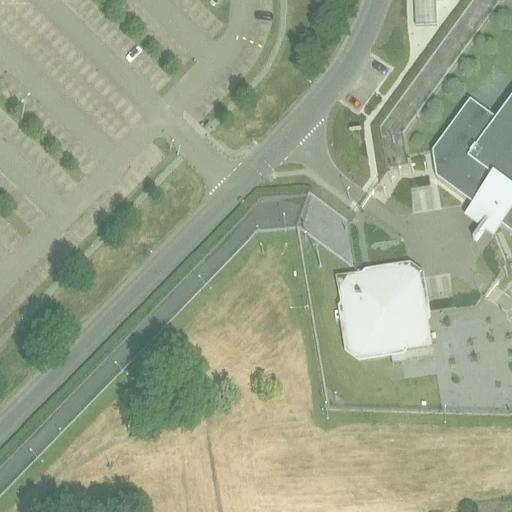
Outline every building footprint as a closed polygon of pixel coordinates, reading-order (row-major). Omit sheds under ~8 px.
[(436,26),(435,0),(415,0),(416,27),(436,26)] [(511,234),(511,100),(497,121),(470,102),(433,154),(437,180),(476,209),(471,215),(485,225),(473,241),(476,243),(488,227),(494,232),(499,225),(511,234)] [(426,322),(419,279),(414,279),(413,278),(412,277),(411,276),(410,276),(409,276),(408,271),(365,278),(362,275),(347,278),(348,288),(338,289),(341,305),(344,307),(350,350),(361,358),(404,351),(407,353),(433,349),(429,324),(426,322)] [(238,310),(277,351),(308,321),(269,280),(238,310)] [(497,485),(492,448),(481,449),(482,461),(433,467),(432,456),(413,458),(417,494),(497,485)]
